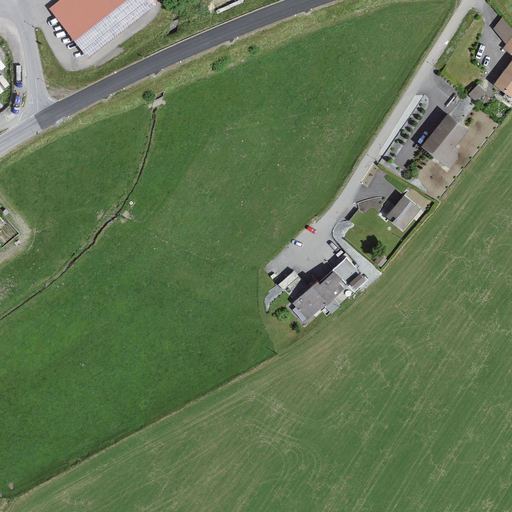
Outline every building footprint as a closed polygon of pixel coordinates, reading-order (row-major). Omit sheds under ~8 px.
[(89,0),(91,1),(61,25),(88,59),(151,10),(143,0),(89,0)] [(493,31),(507,46),(505,49),(511,53),(511,30),(503,19),(493,31)] [(511,65),(495,87),(511,99),(511,65)] [(485,95),(478,88),(469,97),(477,104),(485,95)] [(451,171),(458,162),(461,150),(458,148),(471,131),(450,115),(423,150),(451,171)] [(420,210),(403,197),(387,219),(405,231),(420,210)] [(348,287),(335,274),(324,284),(320,280),(294,305),(310,322),(348,287)]
